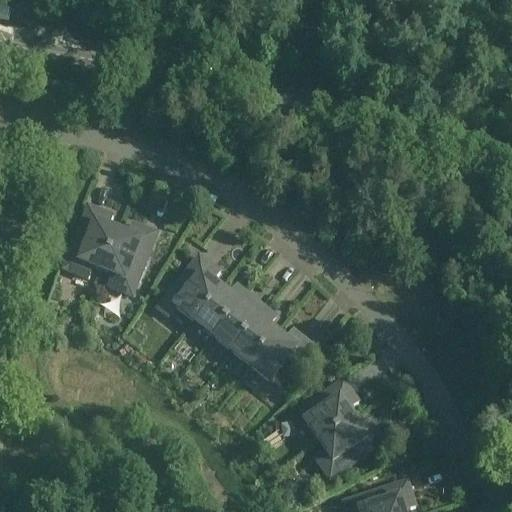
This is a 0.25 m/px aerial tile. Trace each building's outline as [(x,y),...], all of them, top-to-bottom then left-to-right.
[(102,274),(118,233),(109,230),(113,219),(99,213),(90,237),(79,232),(64,271),(89,281),(93,270),(102,274)] [(118,233),(102,274),(112,278),(107,288),(133,298),(148,259),(137,254),(146,231),(132,226),(128,237),(118,233)] [(194,325),(221,290),(213,284),(221,276),(209,266),(193,286),(184,278),(177,288),(186,295),(175,309),(186,318),(186,319),(194,325)] [(229,297),(221,290),(194,325),(202,331),(213,339),(245,299),(245,298),(247,296),(239,290),(232,300),(229,297)] [(264,314),(245,299),(213,339),(232,354),(264,314)] [(265,314),(264,314),(232,354),(243,363),(250,370),(277,336),(270,329),(269,330),(266,327),(274,318),(266,312),(265,314)] [(135,333),(129,341),(139,348),(144,340),(135,333)] [(285,342),(277,336),(250,370),(258,376),(258,375),(270,385),(281,371),(291,378),(298,369),(289,361),(304,342),(292,333),(285,342)] [(319,445),(355,420),(349,412),(359,406),(350,393),(330,408),(323,398),(302,412),(309,422),(305,425),(314,437),(313,437),(319,445)] [(355,420),(319,445),(324,453),(315,460),(330,482),(365,458),(358,448),(378,434),(370,422),(360,428),(355,420)] [(409,511),(416,510),(407,485),(395,489),(395,490),(384,493),(384,492),(344,505),(345,511),(409,511)]
